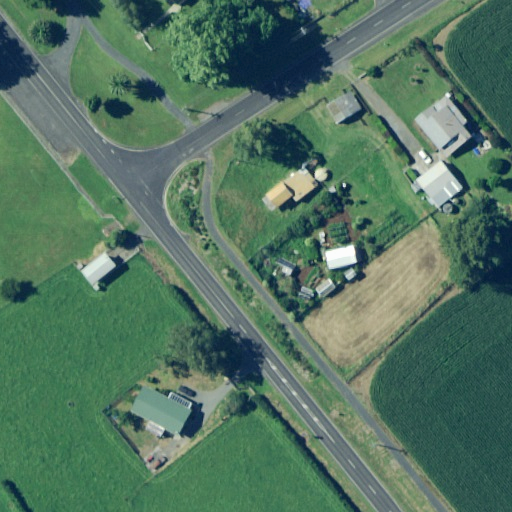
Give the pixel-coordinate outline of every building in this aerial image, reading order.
[(355,114),(344,96),(326,107),(337,124),(355,114)] [(469,125),(445,97),(415,122),(445,159),(471,137),(464,129),(469,125)] [(457,208),(450,199),(462,189),(440,162),(416,181),(436,206),(445,217),(457,208)] [(317,187),(303,168),(267,196),(277,209),(293,197),(297,202),(317,187)] [(116,265),(102,251),(79,273),(93,287),(116,265)] [(158,387),(156,392),(142,385),(129,411),(149,422),(145,431),(161,438),(165,431),(177,437),(191,411),(194,405),(158,387)] [(183,451),(175,441),(160,453),(155,446),(150,450),(143,441),(132,450),(151,475),(183,451)]
